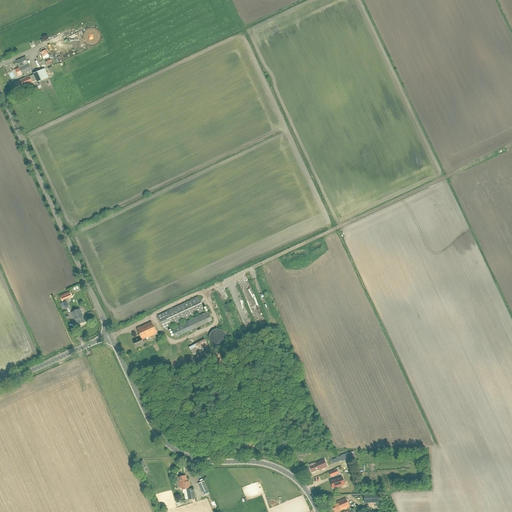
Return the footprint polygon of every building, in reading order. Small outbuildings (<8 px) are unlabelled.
[(64,56),(86,48),(84,45),(82,45),(82,43),(81,39),(76,39),(76,38),(73,39),(73,48),(70,49),(70,53),(69,54),(67,54),(61,56),(64,56)] [(18,77),(32,71),(26,57),(17,62),(20,68),(16,70),(18,77)] [(49,77),(45,69),(34,74),(34,75),(30,77),(29,76),(15,83),(18,90),(23,88),(33,83),(32,83),(37,81),(38,83),(49,77)] [(69,306),(66,299),(72,297),(70,292),(60,296),(62,301),(63,303),(60,304),(62,309),(69,306)] [(198,296),(162,313),(158,315),(164,328),(204,309),(198,296)] [(85,322),(83,316),(84,316),(81,309),(71,313),(75,320),(76,320),(79,325),(85,322)] [(251,312),(257,323),(263,320),(257,309),(251,312)] [(175,338),(212,321),(208,312),(171,329),(175,338)] [(275,334),(281,330),(275,320),(269,324),(275,334)] [(135,347),(139,346),(140,346),(144,344),(143,342),(147,340),(146,338),(156,334),(151,322),(136,329),(141,338),(133,342),(135,347)] [(226,337),(225,334),(224,333),(223,332),(222,331),(219,330),(217,329),(215,330),(213,330),(212,331),(211,332),(210,334),(209,336),(209,337),(209,339),(209,341),(210,343),(211,344),(212,345),(213,346),(215,346),(216,347),(218,347),(220,346),(221,345),(223,345),(224,344),(225,343),(225,342),(226,341),(226,340),(226,338),(226,337)] [(205,339),(189,347),(193,355),(209,347),(205,339)] [(343,455),(330,461),(332,464),(342,460),(342,461),(353,457),(353,455),(355,455),(354,451),(343,455)] [(309,466),(312,472),(318,470),(318,471),(327,467),(324,459),(315,462),(315,463),(309,466)] [(147,471),(147,470),(143,461),(137,463),(142,473),(147,471)] [(330,482),(333,488),(344,484),(341,478),(337,479),(336,477),(337,477),(335,473),(329,475),(330,479),(331,479),(332,481),(330,482)] [(185,476),(178,477),(180,489),(182,488),(182,490),(190,489),(188,482),(186,482),(185,481),(186,480),(185,476)] [(208,490),(204,481),(198,484),(202,493),(208,490)] [(380,502),(379,494),(364,495),(364,503),(380,502)] [(336,511),(349,507),(345,499),(337,502),(338,503),(332,506),(334,511),(336,511)]
